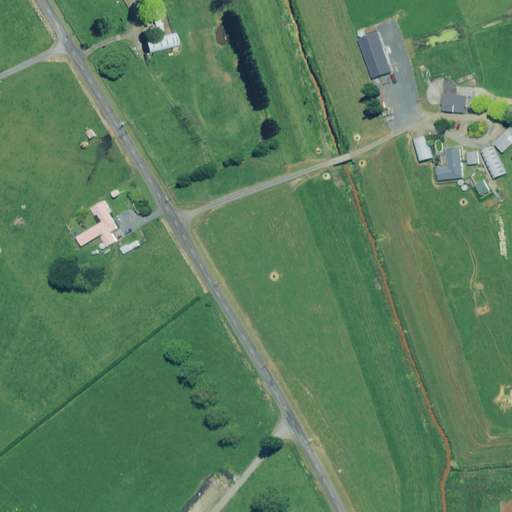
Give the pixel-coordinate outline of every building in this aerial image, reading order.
[(161,23),(150,26),(152,34),(163,31),(161,23)] [(177,45),(174,33),(144,40),(147,53),(177,45)] [(457,81),(444,80),(442,111),(465,113),(465,107),(466,107),(467,96),(455,95),(457,81)] [(511,146),(511,128),(495,143),(504,153),(511,146)] [(433,158),(427,137),(415,140),(421,161),(433,158)] [(507,174),(494,147),(482,152),(495,179),(507,174)] [(464,178),(461,148),(448,149),(449,168),(438,169),(439,181),(464,178)] [(479,164),(477,151),(467,153),(469,165),(479,164)] [(491,191),(485,180),(476,185),(482,196),(491,191)] [(110,194),(112,197),(115,196),(116,198),(121,195),(117,190),(110,194)] [(111,212),(105,201),(92,209),(96,216),(99,214),(103,222),(78,237),(83,246),(101,235),(108,247),(117,242),(112,232),(119,228),(109,213),(111,212)] [(131,250),(127,244),(121,249),(125,254),(131,250)]
